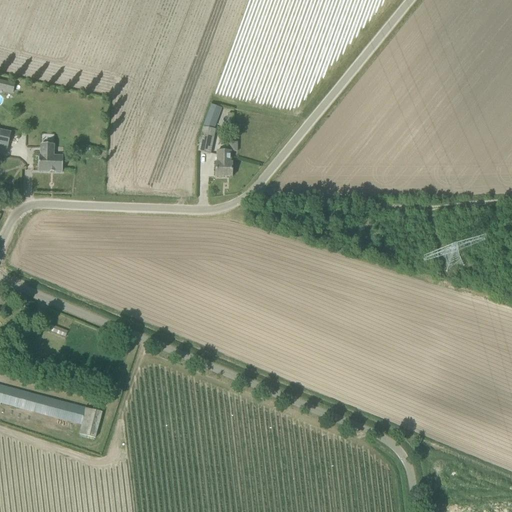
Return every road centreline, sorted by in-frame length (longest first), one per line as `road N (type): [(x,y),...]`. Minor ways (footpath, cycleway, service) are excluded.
road 1 (unclassified): [(1,245),(29,205),(202,209),(237,200),(280,162),(412,0)]
road 2 (unclassified): [(412,511),(402,455),(382,439),(0,280)]
road 3 (track): [(237,200),(511,197)]
